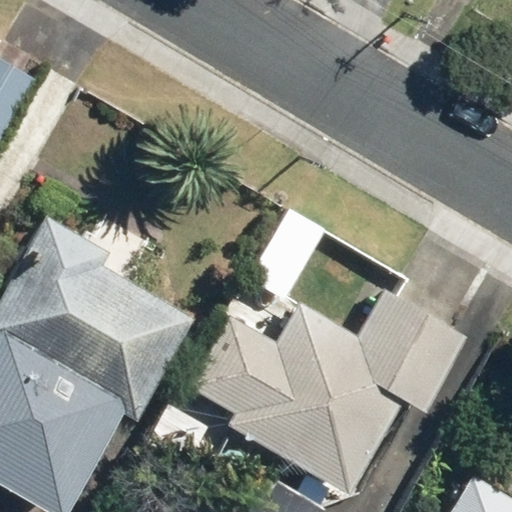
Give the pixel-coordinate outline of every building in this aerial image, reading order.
[(0,46),(0,127),(37,69),(0,46)] [(327,220),(293,198),(250,267),(287,290),(327,220)] [(113,237),(51,201),(0,287),(0,462),(66,500),(126,394),(140,404),(196,305),(135,269),(104,249),(113,237)] [(230,411),(353,477),(405,383),(428,397),(468,325),(385,279),(360,323),(301,291),(277,329),(231,304),(189,372),(237,400),(230,411)] [(511,511),(511,485),(473,464),(444,511),(511,511)] [(16,511),(0,502),(0,511),(16,511)]
